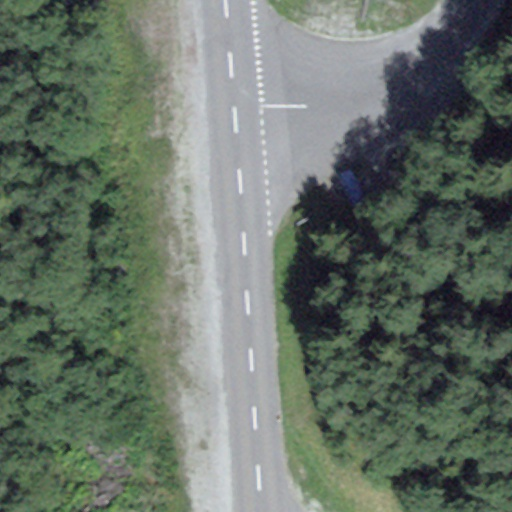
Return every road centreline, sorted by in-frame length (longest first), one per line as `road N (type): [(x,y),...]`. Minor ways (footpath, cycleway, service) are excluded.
road 1 (tertiary): [(260,511),(235,105)]
road 2 (unclassified): [(235,105),(325,104),(384,86),(419,64),(477,0)]
